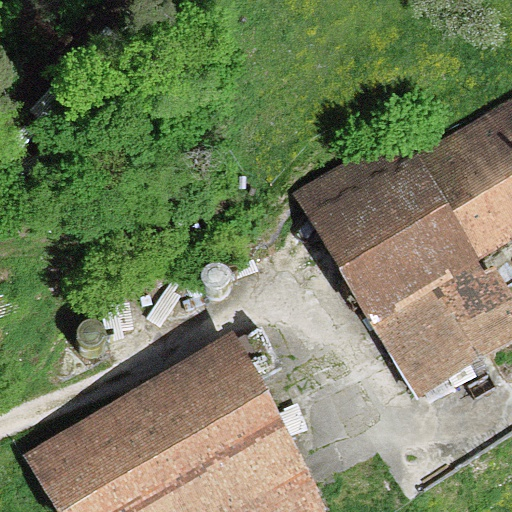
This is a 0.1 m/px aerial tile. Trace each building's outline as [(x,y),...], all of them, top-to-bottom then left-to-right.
[(411,398),(511,338),(511,328),(485,283),(477,288),(466,268),(511,240),(511,231),(511,229),(511,228),(511,107),(408,168),(415,179),(320,235),(411,398)] [(218,278),(211,276),(204,277),(199,281),(196,285),(194,292),(196,298),(201,304),(206,306),(211,307),(216,306),(221,302),(224,297),(225,292),(225,287),(222,282),(218,278)] [(174,320),(175,320),(181,319),(186,315),(190,309),(190,303),(189,297),(186,293),(181,290),(174,289),(170,290),(164,293),(161,297),(159,304),(160,310),(163,315),(169,319),(174,320)] [(128,304),(127,303),(121,301),(116,302),(110,305),(106,309),(104,315),(105,321),(107,326),(112,330),(117,332),(123,332),(128,330),(133,325),(135,318),(135,313),(132,308),(128,304)] [(94,331),(93,331),(89,329),(82,329),(77,332),(72,337),(70,343),(71,349),(74,354),(77,358),(84,360),(89,360),(95,357),(99,353),(101,347),(101,341),(98,335),(94,331)] [(27,464),(54,511),(210,511),(286,469),(220,353),(27,464)]
